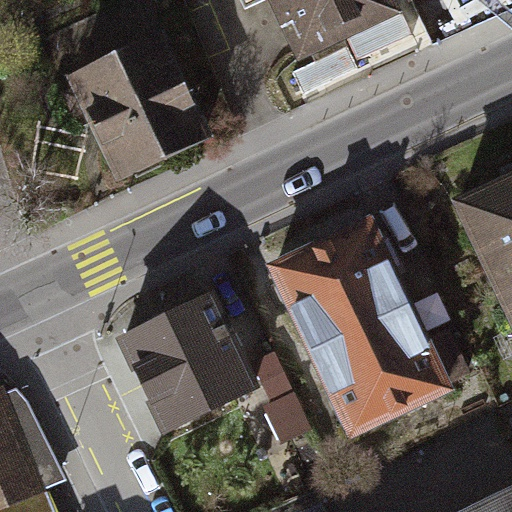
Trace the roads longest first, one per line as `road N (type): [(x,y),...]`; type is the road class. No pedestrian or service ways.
road 1 (tertiary): [(511,69),(42,291)]
road 2 (residential): [(140,511),(42,291)]
